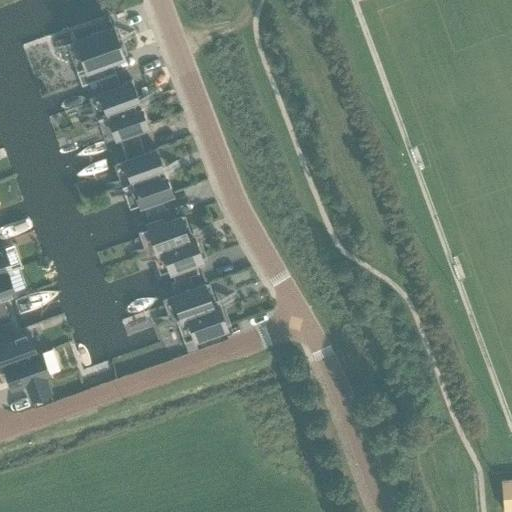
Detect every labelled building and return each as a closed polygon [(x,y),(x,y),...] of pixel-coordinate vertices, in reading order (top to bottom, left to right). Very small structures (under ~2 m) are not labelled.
[(112,27),(76,40),(86,67),(77,71),(82,85),(97,79),(116,73),(111,59),(122,55),(112,27)] [(139,103),(131,80),(120,84),(116,73),(97,79),(101,91),(98,91),(106,114),(139,103)] [(147,125),(139,103),(106,114),(115,137),(118,136),(122,147),(140,140),(136,129),(147,125)] [(163,170),(155,148),(144,151),(140,140),(122,147),(126,158),(123,159),(131,182),(163,170)] [(172,193),(163,170),(131,182),(139,205),(142,204),(146,215),(164,208),(160,197),(172,193)] [(167,207),(164,208),(146,215),(149,221),(146,222),(148,228),(147,228),(155,250),(161,248),(161,247),(187,237),(179,215),(171,218),(167,207)] [(193,235),(187,237),(161,247),(161,248),(169,270),(170,270),(174,281),(189,276),(198,273),(194,261),(201,259),(193,235)] [(0,274),(6,272),(11,271),(2,248),(0,248),(0,274)] [(14,294),(6,272),(0,274),(0,316),(7,314),(1,298),(14,294)] [(204,283),(193,287),(189,276),(174,281),(171,282),(175,294),(171,295),(179,317),(212,305),(204,283)] [(217,303),(212,305),(179,317),(175,318),(183,342),(226,326),(217,303)] [(40,352),(35,354),(28,333),(15,337),(10,321),(0,324),(0,368),(4,367),(40,354),(40,352)] [(195,339),(184,343),(187,353),(198,349),(195,339)] [(48,375),(40,354),(4,367),(11,388),(26,383),(32,398),(49,392),(43,376),(48,375)] [(511,511),(511,480),(501,481),(503,511),(511,511)]
